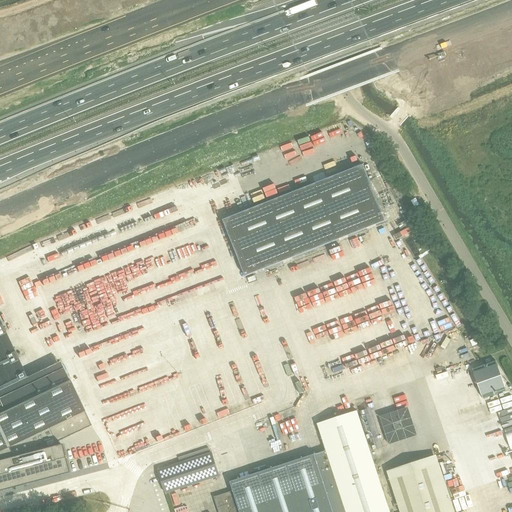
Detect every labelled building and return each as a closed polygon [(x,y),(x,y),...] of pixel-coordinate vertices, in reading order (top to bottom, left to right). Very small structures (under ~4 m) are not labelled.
[(223,220),(245,277),(385,221),(363,165),(223,220)] [(194,327),(210,321),(208,316),(192,322),(194,327)] [(203,331),(206,340),(222,336),(219,327),(203,331)] [(246,339),(257,334),(255,330),(244,335),(246,339)] [(205,375),(204,365),(195,365),(195,359),(189,360),(189,368),(181,368),(181,377),(187,376),(188,384),(198,384),(198,388),(203,387),(203,375),(205,375)] [(243,370),(258,368),(257,362),(242,364),(243,370)] [(240,366),(230,369),(232,375),(242,372),(240,366)] [(27,398),(44,390),(40,381),(22,388),(27,398)] [(0,496),(67,479),(60,450),(58,451),(56,448),(89,432),(68,387),(0,419),(0,496)] [(407,406),(379,415),(388,444),(417,435),(407,406)] [(454,511),(439,465),(390,481),(400,511),(389,511),(357,411),(318,424),(326,451),(346,511),(454,511)] [(223,466),(229,464),(223,448),(218,450),(223,466)] [(346,511),(326,451),(314,455),(313,452),(228,480),(232,491),(214,497),(219,511),(346,511)] [(457,451),(451,453),(454,462),(460,460),(457,451)] [(158,470),(165,494),(178,489),(178,490),(219,476),(212,453),(158,470)] [(184,492),(172,496),(173,501),(186,497),(184,492)]
